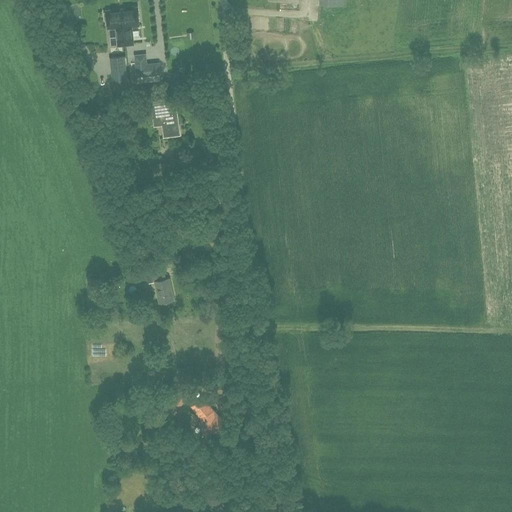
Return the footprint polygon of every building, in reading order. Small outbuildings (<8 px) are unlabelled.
[(126,9),(120,10),(121,27),(123,27),(125,45),(132,44),(130,26),(138,25),(136,8),(134,8),(133,7),(126,8),(126,9)] [(121,27),(120,10),(106,11),(106,12),(103,12),(104,21),(107,20),(108,28),(116,28),(117,45),(125,45),(123,27),(121,27)] [(145,54),(134,55),(137,76),(160,74),(158,63),(146,64),(145,54)] [(110,58),(112,83),(127,82),(124,56),(110,58)] [(174,111),(172,100),(150,103),(153,126),(162,125),(164,136),(179,134),(176,110),(174,111)] [(153,165),(155,179),(177,176),(175,162),(153,165)] [(186,172),(194,171),(193,163),(185,164),(186,172)] [(178,165),(179,177),(186,176),(185,164),(178,165)] [(155,240),(163,237),(161,230),(152,233),(155,240)] [(175,234),(167,237),(170,242),(178,239),(175,234)] [(162,272),(143,276),(144,283),(154,281),(159,303),(173,300),(169,277),(163,278),(162,272)] [(178,391),(164,403),(172,412),(186,400),(178,391)] [(201,397),(191,406),(200,417),(203,434),(223,430),(220,416),(214,417),(213,411),(201,397)] [(222,492),(200,490),(199,505),(215,506),(215,507),(221,507),(222,492)]
